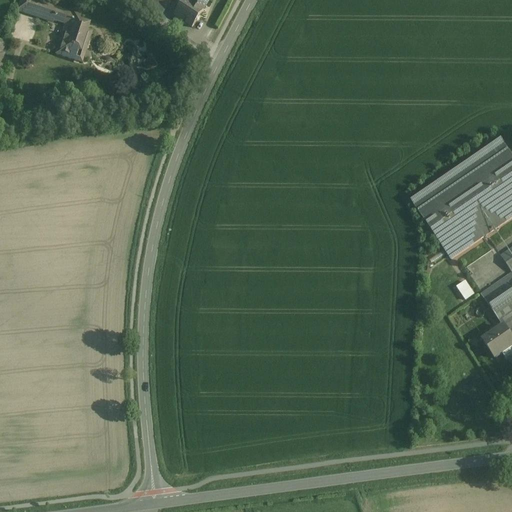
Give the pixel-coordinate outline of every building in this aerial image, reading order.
[(22,0),(19,9),(54,21),(58,10),(54,8),(56,4),(43,0),(22,0)] [(184,0),(173,16),(192,28),(202,12),(201,12),(209,0),(193,0),(190,5),(184,0)] [(58,10),(54,21),(66,25),(56,53),(78,61),(84,41),(86,42),(89,34),(87,33),(89,26),(79,23),(82,14),(71,10),(70,14),(58,10)] [(511,157),(502,143),(413,203),(451,260),(511,217),(511,157)] [(511,311),(511,250),(502,257),(511,272),(511,273),(482,295),(499,320),(511,311)] [(468,300),(477,294),(468,281),(459,287),(468,300)] [(504,328),(483,342),(495,359),(511,347),(511,339),(509,334),(504,328)]
